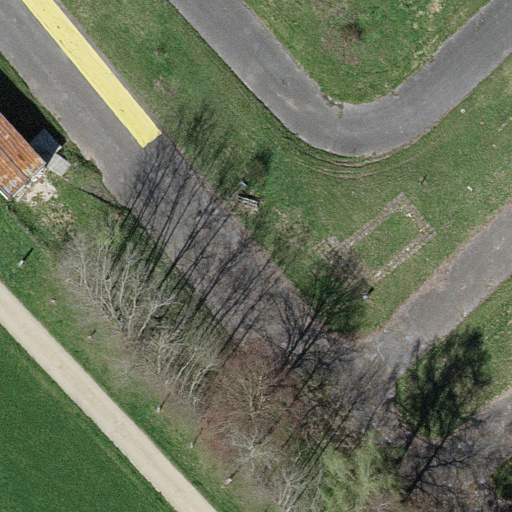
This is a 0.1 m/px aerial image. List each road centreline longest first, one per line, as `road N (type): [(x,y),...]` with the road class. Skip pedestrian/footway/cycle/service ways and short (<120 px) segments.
road 1 (track): [(450,511),(415,491),(0,7)]
road 2 (track): [(511,12),(407,116),(381,133),(354,135),(309,121),(198,0)]
road 3 (track): [(190,511),(0,307)]
road 4 (track): [(332,394),(511,227)]
